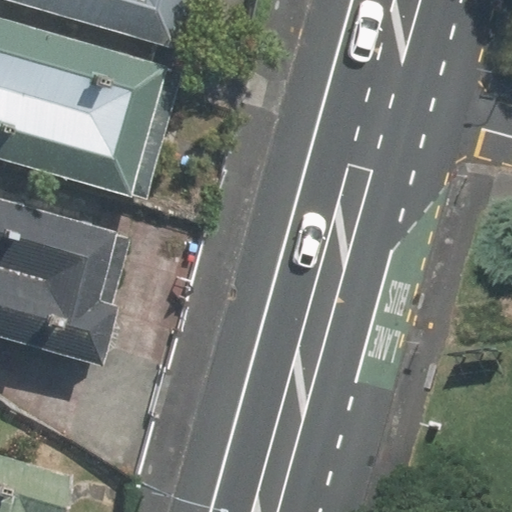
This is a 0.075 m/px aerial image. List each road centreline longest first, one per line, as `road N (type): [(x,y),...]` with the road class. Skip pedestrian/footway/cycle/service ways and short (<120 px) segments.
road 1 (primary): [(380,100),(266,511)]
road 2 (residential): [(380,100),(511,135)]
